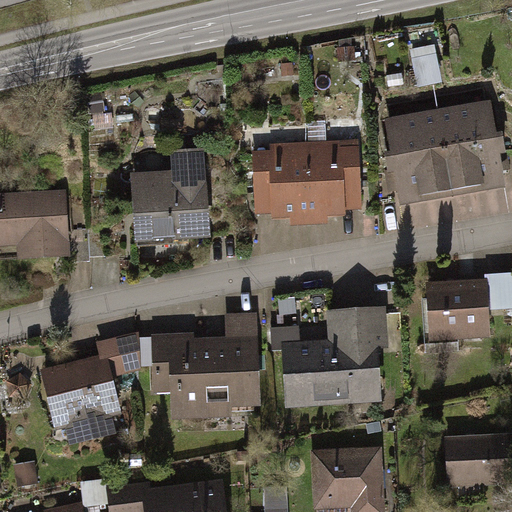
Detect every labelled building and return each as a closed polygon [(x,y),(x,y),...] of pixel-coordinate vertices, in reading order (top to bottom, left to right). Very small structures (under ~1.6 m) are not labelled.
[(413,89),(439,83),(433,53),(407,59),(413,89)] [(433,113),(449,200),(502,190),(486,103),(433,113)] [(380,123),(397,210),(449,200),(433,113),(380,123)] [(353,141),(300,144),(306,230),(325,228),(325,219),(341,218),(341,213),(358,212),(353,141)] [(288,231),(306,230),(300,144),(245,148),(250,218),(267,217),(267,222),(287,220),(288,231)] [(166,173),(126,176),(132,245),(204,239),(196,148),(164,150),(166,173)] [(447,221),(511,213),(511,176),(509,177),(511,197),(445,205),(447,221)] [(61,191),(0,194),(0,248),(11,248),(12,262),(64,259),(61,191)] [(83,230),(65,231),(67,265),(85,264),(83,230)] [(486,313),(511,311),(511,274),(480,277),(481,282),(484,282),(486,313)] [(481,282),(421,286),(424,344),(488,341),(486,313),(484,282),(481,282)] [(382,310),(321,313),(322,336),(294,337),(294,329),(265,330),(266,354),(278,354),(281,411),(378,406),(375,351),(383,351),(382,310)] [(189,336),(144,338),(145,370),(147,396),(164,395),(166,424),(228,421),(227,410),(255,409),(250,313),(219,315),(220,338),(189,340),(189,336)] [(132,334),(90,344),(94,358),(102,356),(108,378),(136,371),(132,334)] [(105,418),(117,415),(108,378),(102,356),(94,358),(34,373),(48,429),(58,427),(63,447),(109,436),(105,418)] [(511,481),(510,436),(439,439),(442,489),(511,485),(511,481)] [(380,511),(378,451),(306,454),(308,511),(330,511),(346,511),(380,511)] [(143,485),(101,490),(103,511),(221,511),(217,481),(144,490),(143,485)] [(80,511),(78,500),(39,508),(39,511),(80,511)]
